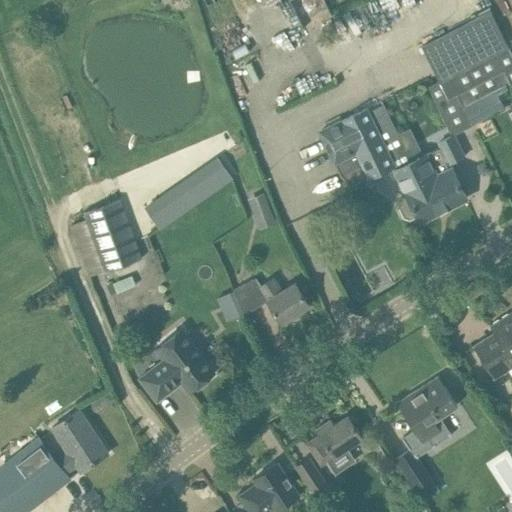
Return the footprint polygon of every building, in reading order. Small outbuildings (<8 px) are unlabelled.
[(440,81),(429,86),(451,136),(455,134),(505,109),(498,94),(508,89),(502,77),(507,75),(511,84),(511,52),(509,45),(507,45),(505,40),(451,67),(454,73),(440,81)] [(367,108),(318,131),(334,165),(358,154),(370,178),(387,170),(389,173),(392,175),(397,172),(406,192),(407,195),(400,198),(399,203),(405,217),(410,218),(417,214),(420,221),(444,209),(433,189),(427,192),(411,161),(406,150),(398,134),(384,104),(368,111),(367,108)] [(411,128),(398,134),(406,150),(418,143),(411,128)] [(424,155),(411,161),(427,192),(433,189),(444,209),(467,197),(452,168),(450,163),(465,156),(455,134),(451,136),(440,141),(443,146),(426,155),(426,154),(424,155)] [(276,223),(264,192),(248,199),(260,229),(276,223)] [(107,271),(143,258),(121,197),(83,211),(107,271)] [(331,209),(310,221),(319,238),(341,227),(331,209)] [(309,304),(299,288),(296,282),(282,291),(273,277),(261,285),(256,278),(233,289),(244,315),(245,314),(268,300),(282,322),(309,304)] [(486,336),(473,345),(484,361),(495,378),(509,369),(511,374),(511,310),(490,324),(492,327),(483,332),(486,336)] [(162,359),(138,377),(157,401),(177,385),(175,383),(180,380),(189,392),(215,372),(181,328),(153,349),(162,359)] [(415,428),(402,437),(410,448),(411,447),(418,457),(437,445),(431,436),(440,430),(446,426),(440,416),(457,405),(449,393),(438,376),(406,396),(410,403),(402,408),(413,425),(415,428)] [(84,405),(52,425),(74,458),(69,462),(78,476),(115,452),(84,405)] [(320,434),(306,443),(314,454),(322,465),(327,461),(335,473),(355,459),(347,448),(359,440),(364,448),(373,450),(381,444),(372,431),(363,437),(359,431),(348,414),(334,424),(331,419),(316,428),(320,434)] [(39,439),(0,468),(0,511),(21,511),(68,476),(39,439)] [(424,484),(432,478),(418,457),(411,447),(410,448),(394,458),(415,490),(421,499),(430,493),(424,484)] [(296,466),(316,495),(330,486),(310,456),(296,466)] [(271,511),(300,495),(289,478),(278,462),(254,478),(259,486),(254,489),(252,486),(240,494),(252,511),(271,511)] [(426,511),(418,500),(408,506),(411,511),(426,511)]
